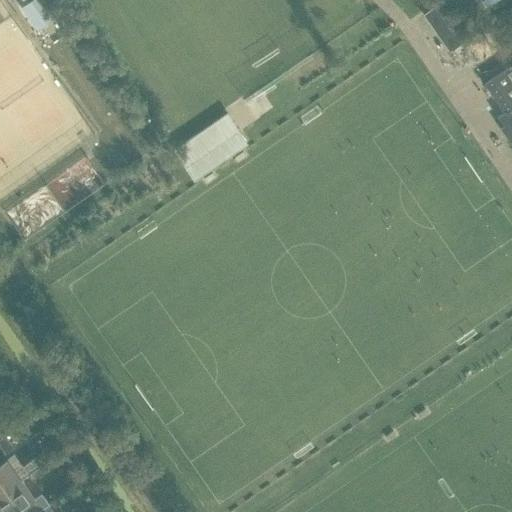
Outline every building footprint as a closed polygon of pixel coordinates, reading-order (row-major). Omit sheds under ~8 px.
[(33,33),(57,18),(44,0),(30,0),(17,9),(33,33)] [(433,8),(423,15),(450,53),(459,46),(460,45),(433,8)] [(511,65),(484,84),(503,112),(498,116),(504,126),(500,128),(511,145),(511,65)] [(4,435),(0,437),(0,456),(13,448),(4,435)] [(26,474),(40,464),(36,458),(23,467),(21,464),(14,469),(6,458),(0,462),(0,492),(20,478),(21,479),(27,475),(26,474)] [(46,472),(40,464),(26,474),(27,475),(32,482),(46,472)] [(14,511),(34,498),(21,479),(20,478),(0,492),(0,510),(1,511),(14,511)]
